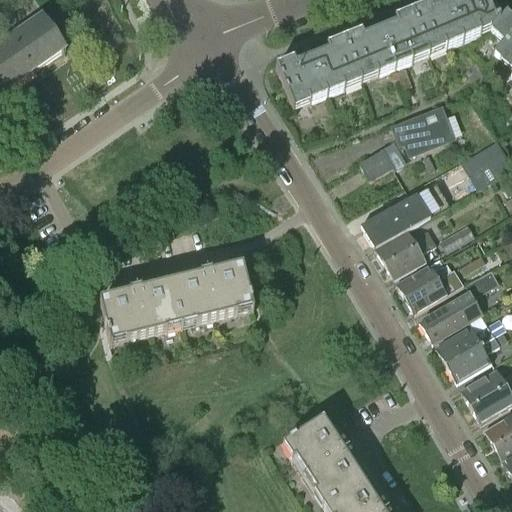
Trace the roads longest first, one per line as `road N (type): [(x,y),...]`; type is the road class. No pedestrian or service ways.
road 1 (residential): [(491,511),(207,46)]
road 2 (residential): [(207,46),(157,90),(0,192)]
